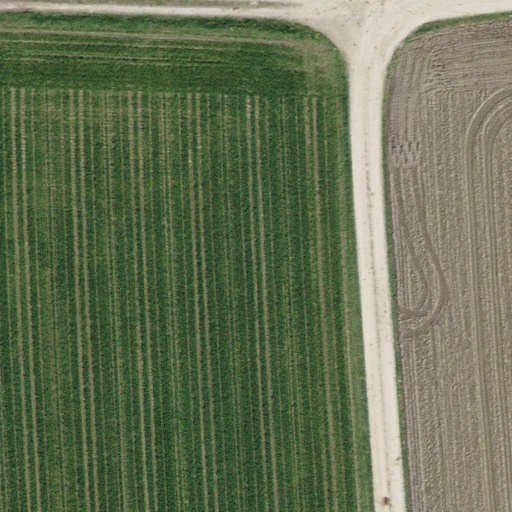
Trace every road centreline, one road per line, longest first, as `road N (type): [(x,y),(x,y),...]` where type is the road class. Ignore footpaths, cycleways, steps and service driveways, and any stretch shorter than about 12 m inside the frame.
road 1 (track): [(374,8),(364,73),(365,168),(389,511)]
road 2 (track): [(374,8),(87,0)]
